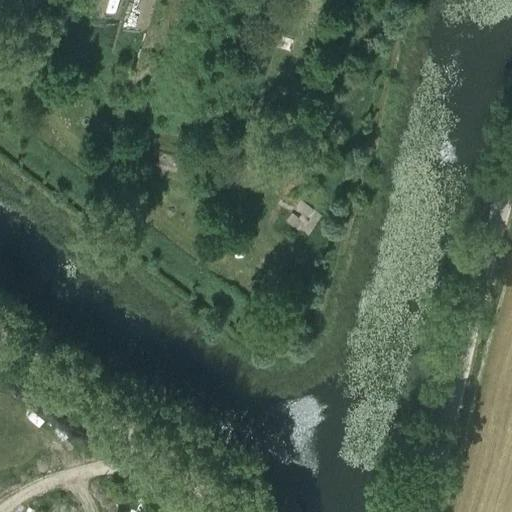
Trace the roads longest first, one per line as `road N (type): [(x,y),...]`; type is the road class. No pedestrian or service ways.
road 1 (unclassified): [(428,511),(511,181)]
road 2 (unclassified): [(0,341),(243,511)]
